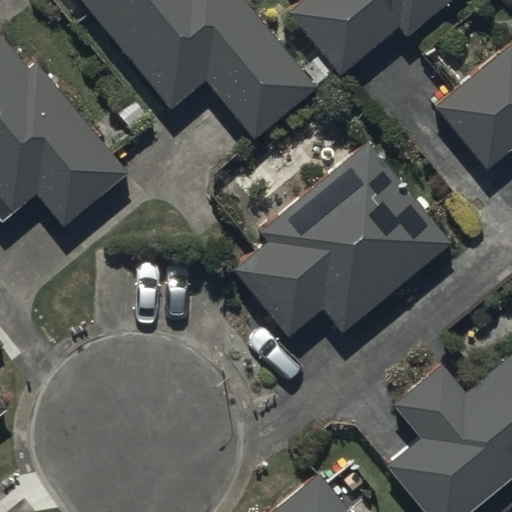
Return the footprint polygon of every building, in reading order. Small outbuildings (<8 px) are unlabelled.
[(82,0),(172,109),(209,80),(256,137),(317,87),(245,0),(82,0)] [(306,0),(294,10),(346,72),(405,24),(411,31),(449,0),(306,0)] [(125,170),(36,62),(27,69),(0,35),(0,217),(36,188),(63,220),(125,170)] [(511,55),(442,114),(495,176),(511,161),(511,55)] [(446,243),(363,145),(256,236),(263,245),(230,273),(286,338),(319,310),(339,333),(446,243)] [(470,511),(511,478),(511,355),(467,392),(444,365),(396,404),(423,437),(389,465),(428,511),(470,511)] [(0,407),(9,399),(0,388),(0,407)] [(343,511),(315,478),(274,511),(343,511)]
